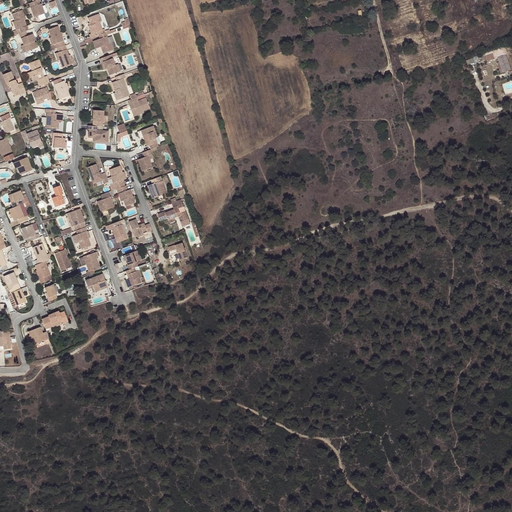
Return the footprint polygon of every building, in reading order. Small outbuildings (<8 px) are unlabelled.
[(38,0),(29,4),(34,17),(45,13),(41,3),(39,4),(38,0)] [(25,31),(28,30),(24,20),(23,18),(25,17),(22,10),(11,14),(14,21),(17,30),(19,29),(21,33),(25,31)] [(98,36),(100,36),(98,32),(102,31),(99,23),(101,22),(98,14),(87,19),(89,23),(90,26),(88,27),(91,35),(88,35),(90,39),(98,36)] [(129,18),(121,21),(124,28),(131,26),(129,18)] [(65,46),(57,26),(47,29),(50,37),(53,44),(54,44),(56,49),(57,49),(65,46)] [(107,37),(106,33),(100,36),(98,36),(99,40),(92,42),(95,49),(100,48),(102,47),(103,49),(101,50),(103,54),(113,50),(111,43),(109,44),(106,37),(107,37)] [(27,36),(20,38),(23,45),(24,45),(27,52),(38,47),(35,42),(34,42),(33,41),(35,40),(32,34),(27,36)] [(72,64),(65,46),(57,49),(58,52),(56,53),(59,60),(62,68),(72,64)] [(497,57),(501,70),(510,67),(504,49),(493,53),(494,58),(497,57)] [(110,60),(108,56),(99,60),(101,64),(103,63),(105,70),(107,69),(110,76),(118,72),(116,65),(114,66),(112,59),(110,60)] [(48,83),(49,82),(46,76),(44,77),(42,73),(41,74),(40,71),(41,71),(41,69),(42,69),(40,63),(39,64),(37,60),(28,64),(32,71),(26,73),(29,79),(31,78),(33,81),(37,80),(39,86),(48,83)] [(6,84),(8,83),(10,86),(13,94),(19,91),(20,94),(21,95),(25,93),(22,83),(17,85),(15,80),(14,80),(11,72),(2,75),(6,84)] [(125,78),(123,75),(115,78),(116,81),(111,83),(114,91),(116,90),(117,92),(115,93),(113,94),(116,101),(123,99),(122,95),(128,93),(123,79),(125,78)] [(67,89),(65,84),(64,81),(54,84),(60,100),(70,96),(67,89)] [(36,103),(43,100),(46,98),(47,101),(51,99),(47,87),(32,93),(36,103)] [(138,102),(136,98),(133,99),(138,114),(142,112),(149,109),(146,99),(138,102)] [(133,99),(128,101),(129,105),(132,105),(136,114),(138,114),(133,99)] [(55,111),(45,110),(45,115),(46,115),(46,129),(57,130),(57,123),(57,115),(55,115),(55,111)] [(97,127),(103,127),(104,111),(93,111),(92,121),(93,121),(93,127),(97,127)] [(0,117),(0,118),(1,122),(4,126),(2,127),(5,134),(14,130),(9,119),(10,118),(8,114),(0,117)] [(119,133),(117,133),(118,136),(128,135),(125,123),(118,125),(119,133)] [(93,127),(87,126),(87,131),(89,131),(91,131),(91,137),(96,137),(96,144),(108,144),(109,132),(97,132),(97,127),(93,127)] [(152,127),(144,130),(152,150),(158,148),(154,138),(156,137),(152,127)] [(25,130),(20,132),(24,143),(28,141),(31,148),(36,146),(35,145),(37,144),(37,146),(38,148),(44,146),(42,142),(41,142),(39,136),(39,135),(37,130),(27,134),(25,130)] [(152,150),(144,130),(139,131),(142,137),(144,136),(148,146),(150,150),(152,150)] [(63,139),(63,134),(52,134),(52,140),(55,140),(54,149),(65,149),(65,139),(63,139)] [(6,138),(0,140),(0,154),(1,156),(11,152),(6,138)] [(151,156),(149,151),(142,153),(143,158),(137,161),(141,173),(152,168),(148,157),(151,156)] [(11,159),(14,158),(12,154),(3,157),(5,162),(11,159)] [(27,157),(15,162),(17,168),(20,175),(32,170),(27,157)] [(108,182),(105,173),(101,174),(98,175),(97,173),(95,164),(86,167),(92,184),(103,180),(104,184),(108,182)] [(110,177),(114,190),(116,189),(124,186),(122,181),(123,180),(121,176),(120,173),(122,173),(119,166),(108,170),(111,177),(110,177)] [(158,183),(157,183),(152,185),(147,187),(152,200),(162,196),(158,183)] [(63,194),(59,186),(52,189),(55,197),(51,198),(55,208),(64,203),(61,195),(63,194)] [(127,190),(125,186),(124,186),(116,189),(120,202),(123,201),(125,206),(135,203),(130,189),(127,190)] [(19,205),(23,204),(21,200),(23,199),(20,191),(11,194),(14,202),(11,204),(13,208),(19,205)] [(108,192),(100,195),(102,200),(96,202),(100,212),(113,207),(108,192)] [(172,203),(177,218),(178,217),(180,223),(188,220),(185,212),(180,214),(178,209),(183,207),(181,200),(172,203)] [(174,218),(177,218),(172,203),(171,204),(173,210),(163,214),(162,213),(157,215),(160,222),(167,219),(167,221),(174,218)] [(19,205),(24,217),(26,216),(27,216),(23,204),(19,205)] [(12,218),(14,221),(17,220),(19,224),(28,220),(26,216),(24,217),(19,205),(13,208),(9,209),(10,213),(12,218)] [(78,229),(85,227),(83,223),(85,222),(80,209),(69,213),(74,226),(76,225),(78,229)] [(151,231),(149,224),(144,226),(143,223),(140,224),(140,225),(137,226),(137,225),(135,220),(127,222),(133,237),(136,236),(142,234),(141,232),(145,231),(146,233),(151,231)] [(115,223),(106,227),(107,231),(111,229),(117,243),(127,240),(122,225),(117,227),(115,223)] [(30,237),(31,241),(39,238),(38,234),(35,235),(31,225),(20,229),(23,234),(21,235),(23,240),(30,237)] [(78,229),(75,230),(77,235),(75,235),(77,242),(78,242),(81,249),(90,246),(85,232),(87,231),(85,227),(78,229)] [(175,245),(168,247),(170,255),(178,253),(180,260),(187,258),(182,243),(175,245)] [(45,261),(49,260),(42,244),(32,248),(37,260),(35,260),(37,265),(45,261)] [(54,254),(62,271),(71,268),(64,250),(54,254)] [(86,271),(87,275),(95,272),(93,269),(100,266),(97,258),(94,252),(83,256),(88,270),(86,271)] [(132,269),(137,267),(136,262),(137,261),(133,252),(125,255),(127,261),(128,264),(127,265),(129,270),(132,269)] [(37,265),(34,266),(36,271),(38,275),(37,275),(40,284),(49,281),(47,276),(50,275),(45,261),(37,265)] [(129,270),(125,271),(126,275),(127,274),(129,278),(128,279),(124,280),(127,288),(141,283),(139,278),(136,271),(133,272),(132,269),(129,270)] [(10,293),(20,289),(13,272),(3,276),(10,293)] [(85,280),(87,286),(92,285),(94,291),(107,287),(102,274),(85,280)] [(48,302),(57,299),(55,295),(57,294),(53,284),(44,288),(46,293),(48,297),(47,298),(48,302)] [(26,302),(20,289),(10,293),(16,306),(26,302)] [(48,316),(41,319),(45,329),(53,327),(51,324),(58,321),(61,320),(62,323),(63,324),(68,322),(64,312),(59,314),(58,311),(48,315),(48,316)] [(45,340),(49,338),(46,332),(42,334),(39,327),(28,332),(30,335),(32,342),(33,345),(45,340)] [(0,343),(2,343),(3,346),(3,350),(10,349),(9,331),(0,331),(0,343)]
